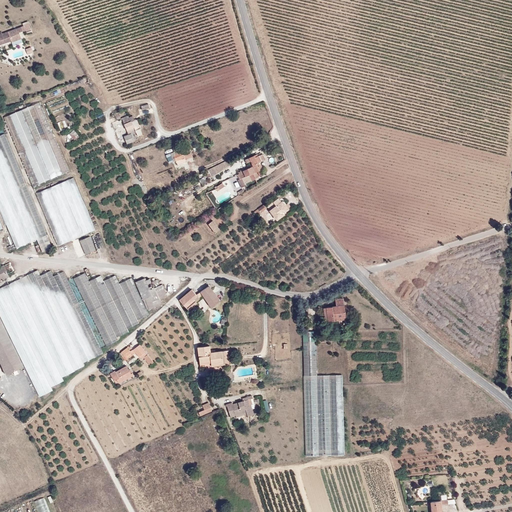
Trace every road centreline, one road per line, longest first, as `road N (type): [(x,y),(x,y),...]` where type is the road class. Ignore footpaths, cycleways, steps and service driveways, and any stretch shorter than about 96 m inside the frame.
road 1 (unclassified): [(357,273),(308,298),(218,277),(0,253)]
road 2 (track): [(130,511),(73,389),(195,274)]
road 3 (tertiary): [(357,273),(454,365),(511,405)]
road 4 (track): [(171,299),(194,335),(199,389),(222,398),(260,390),(265,396)]
road 5 (residential): [(357,273),(511,226)]
road 6 (residential): [(271,93),(129,149)]
road 7 (tertiary): [(296,165),(315,215),(357,273)]
